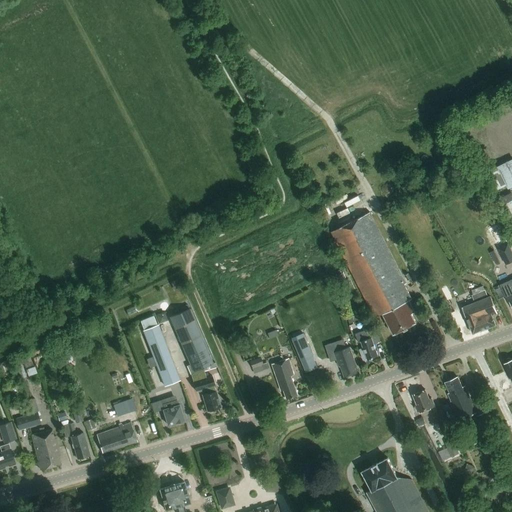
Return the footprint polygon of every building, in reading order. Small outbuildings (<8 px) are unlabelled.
[(511,186),(511,159),(497,166),(484,172),(494,192),(507,185),(508,189),(511,186)] [(502,197),(498,199),(501,206),(504,211),(511,207),(511,200),(505,203),(502,197)] [(393,334),(416,322),(411,313),(415,312),(409,300),(411,299),(404,284),(406,283),(370,212),(331,232),(373,314),(383,313),(393,334)] [(500,225),(489,230),(494,239),(504,234),(500,225)] [(511,251),(508,244),(498,249),(504,261),(511,257),(511,251)] [(179,278),(170,282),(171,283),(175,291),(183,287),(179,279),(179,278)] [(348,278),(340,282),(342,288),(350,284),(348,278)] [(474,302),(462,307),(473,333),(487,328),(483,317),(486,315),(483,307),(493,303),(490,296),(488,297),(485,290),(472,295),(474,302)] [(486,315),(483,317),(487,328),(496,324),(492,315),(497,313),(493,303),(483,307),(486,315)] [(134,307),(126,311),(129,316),(137,312),(134,307)] [(176,316),(171,318),(191,364),(186,366),(190,374),(190,375),(192,374),(204,371),(204,368),(214,364),(190,309),(190,310),(182,313),(176,316)] [(368,329),(355,334),(359,343),(361,342),(365,352),(361,354),(363,360),(366,360),(366,359),(367,358),(367,359),(378,355),(374,344),(371,335),(377,333),(378,333),(374,322),(367,325),(368,329)] [(159,324),(144,330),(143,330),(164,386),(181,380),(180,379),(170,352),(163,334),(159,324)] [(304,333),(292,338),(306,372),(318,367),(304,333)] [(90,345),(85,346),(89,358),(94,356),(90,345)] [(334,352),(339,366),(340,366),(344,377),(358,372),(349,347),(334,352)] [(32,356),(42,352),(40,348),(30,351),(32,356)] [(27,354),(13,359),(21,380),(26,378),(21,365),(23,364),(25,369),(32,366),(27,354)] [(253,369),(264,364),(261,358),(251,362),(253,369)] [(286,399),(297,395),(290,376),(294,375),(288,358),(272,364),(280,389),(282,388),(286,399)] [(12,360),(0,365),(0,372),(15,366),(12,360)] [(204,371),(192,374),(197,391),(207,388),(209,394),(203,395),(207,412),(220,409),(214,386),(215,386),(213,376),(206,378),(204,371)] [(330,374),(317,378),(319,384),(331,380),(330,374)] [(458,420),(476,412),(478,416),(486,412),(481,400),(472,404),(464,385),(462,386),(457,376),(445,382),(450,391),(448,392),(451,400),(450,400),(458,420)] [(420,412),(435,407),(431,398),(429,399),(425,390),(413,395),(417,404),(415,405),(418,411),(419,410),(420,412)] [(178,406),(177,401),(163,405),(164,410),(163,410),(168,425),(176,423),(180,423),(182,423),(183,420),(184,420),(179,405),(178,406)] [(124,402),(114,406),(117,417),(128,413),(124,402)] [(438,423),(447,420),(442,410),(434,413),(438,423)] [(63,412),(57,415),(59,421),(65,419),(63,412)] [(37,413),(26,416),(30,428),(40,425),(37,413)] [(26,416),(16,419),(19,431),(27,429),(29,436),(32,435),(30,428),(26,416)] [(421,416),(415,419),(419,426),(424,423),(421,416)] [(95,429),(92,420),(86,422),(89,431),(95,429)] [(10,422),(0,425),(0,433),(4,433),(7,442),(15,439),(10,422)] [(77,459),(89,456),(83,433),(76,435),(73,423),(62,426),(66,438),(71,436),(77,459)] [(102,453),(137,442),(131,424),(97,436),(102,453)] [(52,457),(58,456),(61,455),(56,437),(54,437),(52,430),(45,432),(40,433),(31,435),(34,446),(46,443),(48,453),(51,452),(52,457)] [(459,454),(454,440),(446,443),(452,457),(459,454)] [(60,465),(58,456),(52,457),(51,452),(48,453),(46,443),(34,446),(39,470),(60,465)] [(0,468),(14,464),(8,444),(0,446),(0,451),(0,453),(0,452),(0,468)] [(428,511),(412,479),(398,476),(388,457),(363,470),(373,489),(368,492),(378,511),(428,511)] [(183,482),(159,489),(165,509),(189,502),(183,482)] [(222,508),(234,504),(229,488),(217,492),(222,508)]
